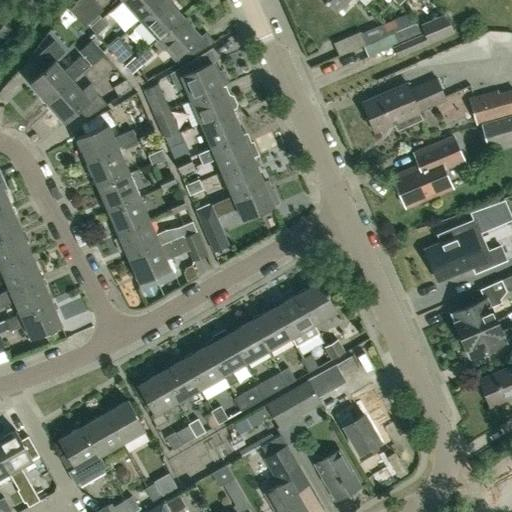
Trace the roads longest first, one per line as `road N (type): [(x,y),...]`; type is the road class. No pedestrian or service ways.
road 1 (residential): [(444,475),(444,446),(344,212)]
road 2 (residential): [(118,338),(344,212)]
road 3 (residential): [(118,338),(25,163),(0,142)]
road 4 (residential): [(344,212),(249,4)]
road 5 (residential): [(0,387),(118,338)]
